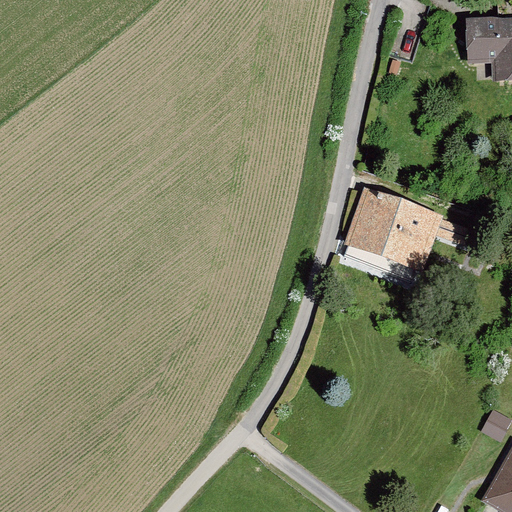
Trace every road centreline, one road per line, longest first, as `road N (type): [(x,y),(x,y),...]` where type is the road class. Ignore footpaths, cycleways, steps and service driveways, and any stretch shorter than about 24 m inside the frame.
road 1 (residential): [(381,0),(304,319),(238,439)]
road 2 (unknown): [(238,439),(303,472),(355,511)]
